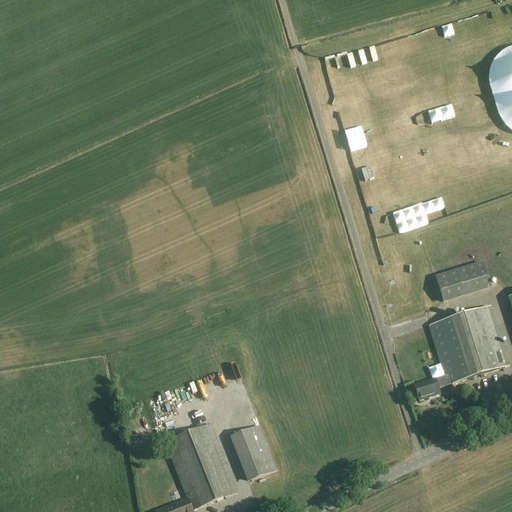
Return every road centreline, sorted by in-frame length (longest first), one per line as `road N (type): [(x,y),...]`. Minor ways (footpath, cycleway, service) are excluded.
road 1 (track): [(422,463),(283,0)]
road 2 (unclassified): [(321,511),(511,419)]
